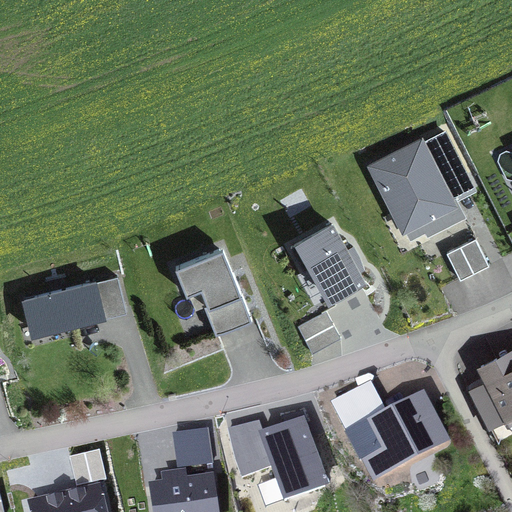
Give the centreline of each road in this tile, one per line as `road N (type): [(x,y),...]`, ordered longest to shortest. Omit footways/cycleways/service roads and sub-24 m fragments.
road 1 (residential): [(432,342),(289,385),(0,448)]
road 2 (residential): [(432,342),(511,501)]
